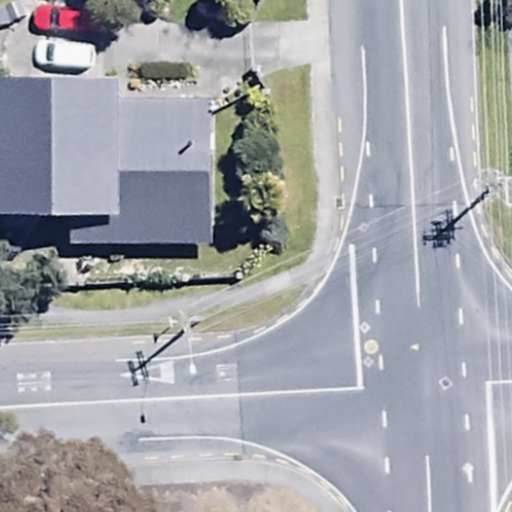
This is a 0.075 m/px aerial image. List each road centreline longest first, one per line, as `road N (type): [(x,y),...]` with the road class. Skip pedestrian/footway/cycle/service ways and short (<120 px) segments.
road 1 (unclassified): [(421,399),(0,421)]
road 2 (tertiary): [(421,399),(400,0)]
